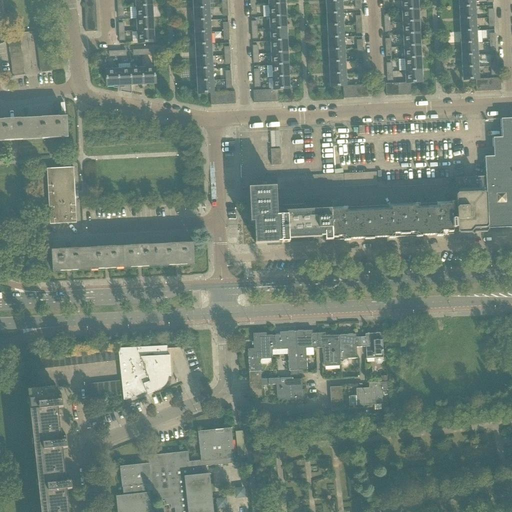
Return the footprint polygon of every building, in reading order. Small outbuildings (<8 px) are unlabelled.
[(194,0),(195,8),(195,9),(209,8),(208,8),(207,0),(194,0)] [(401,0),(403,11),(418,10),(417,0),(401,0)] [(341,2),(327,2),(327,3),(328,14),(327,14),(343,14),(342,13),(341,2)] [(269,5),(270,17),(285,17),(285,4),(269,5)] [(136,7),(137,19),(152,18),(152,6),(136,7)] [(474,7),(460,8),(461,8),(461,20),(475,19),(474,8),(475,8),(475,7),(474,7)] [(195,9),(194,9),(194,10),(195,10),(195,21),(209,20),(208,9),(209,9),(209,8),(195,9)] [(403,11),(403,23),(418,22),(418,10),(403,11)] [(343,14),(327,14),(327,15),(328,15),(328,26),(343,26),(343,25),(342,25),(342,14),(343,14)] [(270,17),(270,29),(286,29),(285,17),(270,17)] [(137,19),(138,31),(153,30),(152,18),(137,19)] [(461,20),(460,20),(461,20),(462,32),(475,31),(475,20),(475,19),(461,20)] [(195,21),(195,22),(196,33),(210,33),(209,21),(210,21),(209,20),(195,21)] [(403,23),(404,35),(419,34),(418,22),(403,23)] [(343,26),(328,26),(328,27),(329,38),(328,38),(344,38),(344,37),(343,37),(342,26),(343,26)] [(270,29),(271,41),(286,41),(286,29),(270,29)] [(153,30),(138,31),(138,43),(154,43),(153,30)] [(462,32),(461,32),(462,32),(462,44),(476,43),(482,43),(481,31),(476,31),(475,31),(462,32)] [(196,33),(195,33),(195,34),(196,34),(196,45),(210,45),(210,33),(210,32),(210,33),(196,33)] [(404,35),(404,47),(420,46),(419,34),(404,35)] [(344,38),(328,38),(328,39),(329,39),(330,50),(329,50),(329,51),(344,50),(344,49),(343,49),(343,38),(344,38)] [(271,41),(272,53),(287,53),(286,41),(271,41)] [(476,43),(462,44),(463,56),(477,55),(476,55),(476,43)] [(210,45),(196,45),(196,46),(197,57),(211,57),(210,45),(211,45),(210,45)] [(404,47),(405,59),(420,58),(420,46),(404,47)] [(344,50),(329,51),(330,51),(330,62),(330,63),(345,62),(345,61),(344,61),(343,50),(344,50)] [(272,53),(272,65),(288,65),(287,53),(272,53)] [(463,56),(462,56),(463,56),(464,68),(463,68),(477,67),(476,55),(477,55),(463,56)] [(211,57),(197,57),(197,58),(198,69),(211,69),(211,57),(212,57),(211,56),(211,57)] [(405,59),(406,71),(421,70),(420,58),(405,59)] [(345,62),(330,63),(331,74),(330,74),(330,75),(346,74),(346,73),(345,74),(344,62),(345,62)] [(272,65),(273,78),(288,77),(288,65),(272,65)] [(477,67),(463,68),(464,68),(464,80),(475,80),(478,79),(477,67),(478,67),(477,67)] [(155,68),(142,69),(143,84),(155,83),(155,68)] [(130,69),(118,70),(119,85),(131,85),(130,69)] [(142,69),(130,69),(131,85),(143,84),(142,69)] [(211,69),(197,69),(197,70),(198,70),(198,81),(212,81),(211,69),(212,69),(211,69)] [(119,85),(118,70),(106,70),(106,86),(119,85)] [(406,71),(406,83),(410,83),(421,82),(421,70),(406,71)] [(346,74),(330,75),(331,75),(331,86),(331,87),(343,86),(345,86),(345,74),(346,74)] [(273,78),(273,89),(273,90),(278,90),(289,89),(288,77),(273,78)] [(212,81),(198,81),(198,82),(199,93),(198,93),(199,94),(210,93),(213,93),(212,81),(213,81),(212,81)] [(48,118),(32,118),(33,140),(68,138),(67,117),(53,117),(53,119),(48,120),(48,118)] [(10,119),(0,119),(0,141),(33,140),(32,118),(15,119),(15,121),(11,121),(10,119)] [(485,177),(488,231),(489,231),(488,229),(511,227),(511,118),(502,119),(503,138),(494,138),(495,157),(486,158),(487,177),(485,177)] [(271,147),(280,147),(280,131),(271,131),(271,147)] [(47,168),(50,224),(77,222),(74,167),(47,168)] [(449,180),(454,179),(454,178),(377,182),(377,172),(334,174),(276,177),(277,188),(277,191),(377,186),(377,188),(449,184),(449,180)] [(485,177),(454,178),(454,179),(456,179),(457,206),(456,206),(457,228),(458,228),(458,233),(460,234),(471,234),(471,233),(473,236),(476,233),(487,233),(489,231),(488,231),(485,177)] [(332,241),(331,210),(325,211),(324,206),(320,206),(320,200),(277,202),(276,188),(249,189),(250,200),(251,223),(255,223),(256,244),(281,243),(289,243),(289,239),(318,238),(321,238),(321,241),(332,241)] [(331,210),(332,241),(440,236),(448,235),(447,224),(452,224),(452,229),(457,228),(456,206),(440,207),(439,207),(439,210),(416,211),(416,208),(391,209),(391,212),(345,215),(345,212),(331,212),(331,210)] [(193,243),(158,245),(159,266),(194,264),(193,243)] [(158,245),(122,247),(123,268),(159,266),(158,245)] [(122,247),(87,248),(88,270),(123,268),(122,247)] [(88,270),(87,248),(52,250),(53,271),(88,270)] [(312,331),(296,332),(298,371),(303,370),(307,370),(306,349),(318,348),(318,343),(318,334),(312,334),(312,331)] [(279,336),(275,336),(276,345),(272,345),(272,351),(288,350),(289,371),(290,371),(297,371),(298,371),(296,332),(279,333),(279,336)] [(275,336),(266,336),(266,333),(253,334),(254,349),(247,350),(249,372),(261,371),(260,365),(271,364),(270,357),(273,357),(272,351),(272,345),(276,345),(275,336)] [(323,334),(318,334),(318,343),(318,348),(323,348),(323,366),(340,365),(340,360),(341,360),(339,336),(323,336),(323,334)] [(365,337),(360,338),(361,348),(365,347),(366,359),(383,358),(382,334),(365,334),(365,337)] [(356,335),(339,336),(341,360),(357,359),(356,348),(361,348),(360,338),(356,338),(356,335)] [(121,381),(123,393),(124,401),(146,392),(147,395),(154,392),(158,390),(159,389),(160,389),(161,388),(162,388),(163,387),(164,386),(165,385),(166,384),(166,383),(167,383),(167,382),(168,381),(168,380),(168,379),(168,378),(168,376),(171,376),(170,356),(167,356),(167,346),(118,349),(119,361),(121,381)] [(267,379),(268,385),(277,385),(278,400),(283,400),(283,401),(304,400),(303,390),(302,390),(301,379),(292,380),(292,378),(267,379)] [(387,383),(381,383),(368,384),(369,388),(356,389),(356,407),(382,406),(382,390),(387,389),(387,383)] [(36,390),(28,391),(33,432),(59,429),(57,409),(63,408),(63,401),(58,402),(57,396),(56,388),(38,390),(36,390)] [(157,460),(148,461),(148,464),(120,467),(122,488),(123,488),(123,496),(116,496),(117,508),(117,511),(213,511),(213,508),(209,473),(205,474),(205,466),(239,462),(238,457),(234,458),(231,428),(198,431),(201,460),(189,462),(188,451),(156,455),(157,460)] [(59,429),(33,432),(37,472),(64,469),(62,450),(68,449),(67,442),(61,442),(60,437),(59,429)] [(242,431),(235,432),(238,456),(245,455),(242,431)] [(64,469),(37,472),(41,508),(41,511),(48,511),(68,510),(68,508),(66,491),(72,490),(71,483),(65,483),(65,478),(64,474),(64,469)] [(218,498),(218,507),(227,507),(227,498),(218,498)]
